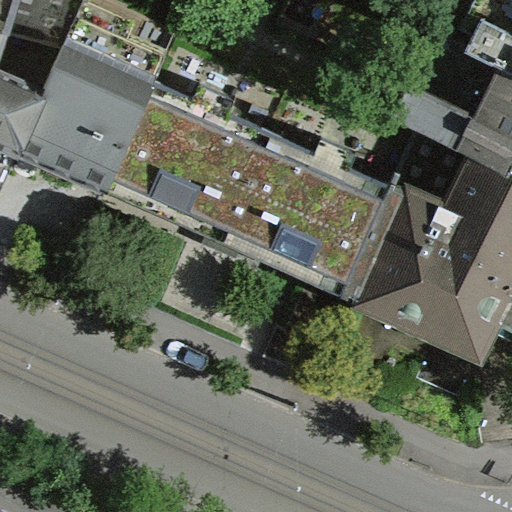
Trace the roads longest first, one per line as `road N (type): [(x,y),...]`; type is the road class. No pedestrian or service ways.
road 1 (secondary): [(450,511),(0,310)]
road 2 (secondary): [(0,392),(269,511)]
